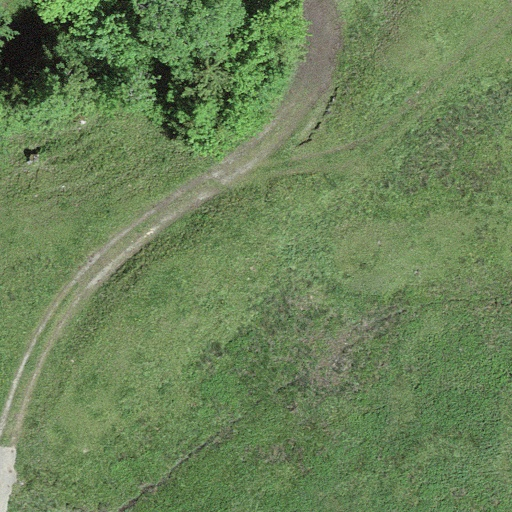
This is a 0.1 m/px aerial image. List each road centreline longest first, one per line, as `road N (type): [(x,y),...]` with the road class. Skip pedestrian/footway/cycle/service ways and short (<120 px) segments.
road 1 (track): [(21,444),(44,361),(110,278),(249,157)]
road 2 (track): [(330,0),(329,61),(316,99),(249,157)]
